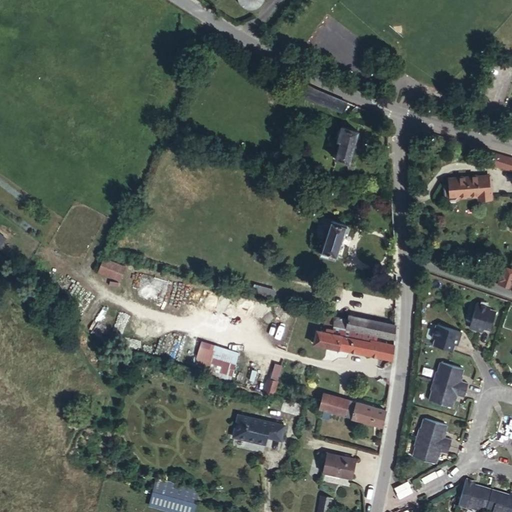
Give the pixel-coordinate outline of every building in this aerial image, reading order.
[(339,98),(302,83),(299,91),(319,99),(317,103),(344,114),(348,102),(339,98)] [(346,147),(340,164),(353,168),(363,136),(347,130),(342,145),(346,147)] [(496,169),(511,173),(511,157),(493,154),(491,159),(497,161),(496,169)] [(305,178),(294,175),(292,181),(303,185),(305,178)] [(491,179),(460,181),(460,189),(460,199),(480,199),(480,202),(492,202),(491,179)] [(340,231),(327,225),(319,249),(333,254),(340,231)] [(104,258),(99,273),(122,281),(127,266),(104,258)] [(511,281),(501,278),(497,289),(511,293),(511,281)] [(274,298),(276,290),(259,285),(257,293),(274,298)] [(486,304),(474,299),(465,329),(477,333),(479,329),(484,331),(492,310),(485,308),(486,304)] [(387,340),(387,324),(328,309),(325,316),(313,313),(311,320),(326,324),(338,327),(387,340)] [(452,329),(424,323),(421,336),(423,338),(422,343),(444,348),(446,342),(448,342),(452,329)] [(386,352),(387,344),(363,339),(362,343),(335,337),(338,327),(326,324),(324,333),(308,330),(303,346),(339,353),(385,362),(386,352)] [(216,344),(209,368),(232,375),(239,351),(216,344)] [(459,363),(435,356),(432,368),(429,366),(424,385),(426,386),(424,396),(448,403),(451,390),(459,393),(464,376),(456,374),(459,363)] [(274,395),(284,365),(274,362),(265,392),(274,395)] [(321,391),(316,408),(340,416),(345,399),(321,391)] [(378,427),(380,410),(345,399),(340,416),(378,427)] [(281,425),(235,415),(230,438),(261,445),(263,437),(278,440),(281,425)] [(443,426),(417,419),(416,430),(412,429),(407,449),(410,449),(407,460),(432,466),(434,456),(443,457),(448,439),(440,437),(443,426)] [(347,460),(324,455),(320,472),(343,478),(347,460)] [(160,498),(195,507),(200,489),(164,480),(160,498)] [(474,485),(466,483),(457,511),(511,511),(511,495),(510,499),(474,489),(474,485)] [(323,511),(326,500),(316,498),(312,511),(323,511)]
